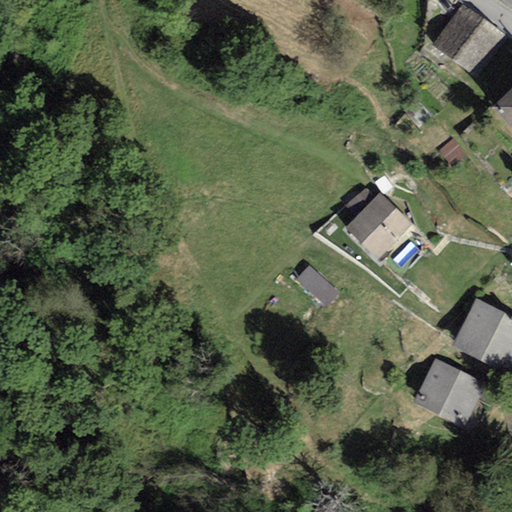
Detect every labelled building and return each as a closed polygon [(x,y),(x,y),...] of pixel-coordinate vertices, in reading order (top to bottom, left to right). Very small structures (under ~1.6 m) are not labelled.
[(483,20),(462,6),(432,45),(452,60),(483,20)] [(507,38),(483,20),(452,60),(476,79),(507,38)] [(511,90),(493,109),(511,129),(511,90)] [(345,229),(378,260),(412,224),(378,193),(374,197),(365,189),(345,210),(354,219),(345,229)] [(511,318),(475,299),(451,346),(510,375),(511,370),(511,318)] [(434,359),(413,403),(466,428),(486,384),(434,359)]
